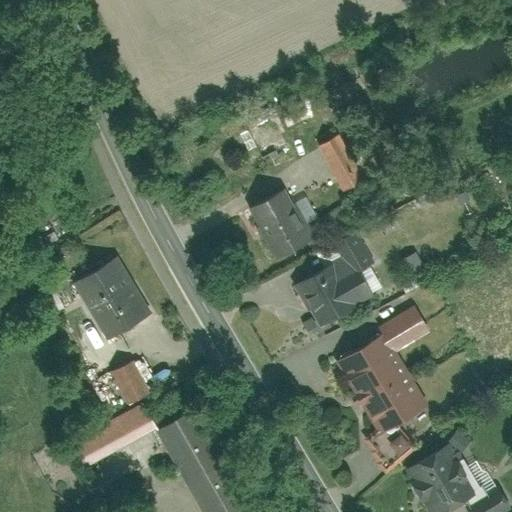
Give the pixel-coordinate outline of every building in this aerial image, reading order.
[(315,142),(343,189),(365,175),(337,128),(315,142)] [(276,256),(314,233),(283,183),(246,205),(276,256)] [(342,252),(350,265),(373,251),(355,221),(332,235),(342,252)] [(70,278),(104,336),(149,309),(114,251),(70,278)] [(415,251),(399,255),(404,274),(420,269),(415,251)] [(294,281),(318,321),(366,292),(350,265),(342,252),(294,281)] [(380,329),(391,346),(426,325),(412,301),(376,322),(380,329)] [(335,356),(377,426),(423,399),(391,346),(380,329),(335,356)] [(107,369),(126,401),(149,388),(130,355),(107,369)] [(66,442),(80,466),(154,425),(140,400),(66,442)] [(193,408),(156,428),(202,511),(226,511),(244,502),(193,408)] [(430,511),(433,511),(473,488),(444,440),(402,465),(430,511)] [(463,504),(467,511),(495,511),(509,504),(497,484),(463,504)]
